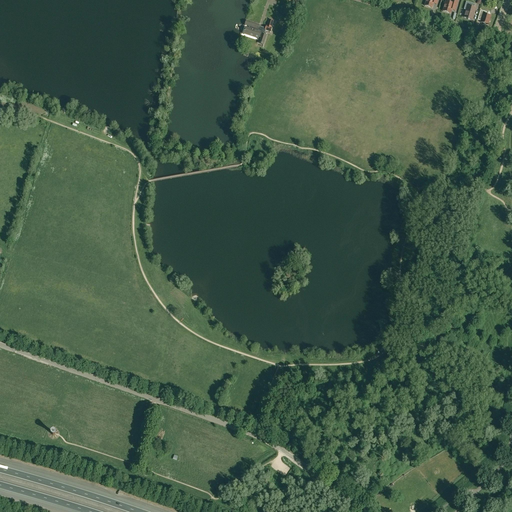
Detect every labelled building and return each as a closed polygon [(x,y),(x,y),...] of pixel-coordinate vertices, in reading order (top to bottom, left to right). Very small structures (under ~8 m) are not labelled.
[(450,14),(451,10),(455,11),(458,0),(456,0),(451,0),(451,3),(446,2),(443,11),(450,14)] [(466,10),(463,17),(468,19),(469,20),(469,19),(472,20),(476,8),(474,8),(475,4),(466,2),(464,9),(466,10)] [(482,17),(480,23),(483,23),(484,25),(486,24),(488,25),(489,23),(491,22),(490,20),(491,16),(485,14),(486,12),(480,10),(479,16),(482,17)] [(288,14),(286,22),(291,24),(294,16),(288,14)] [(269,20),(267,26),(266,26),(265,28),(265,30),(266,30),(271,32),(272,28),(271,28),(273,21),(269,20)] [(263,45),(262,47),(263,47),(267,35),(264,35),(266,30),(265,30),(265,28),(259,26),(259,25),(246,21),(249,22),(248,26),(249,27),(249,28),(245,27),(246,28),(245,30),(244,31),(245,31),(244,33),(258,38),(259,38),(259,37),(260,38),(260,39),(259,41),(259,42),(261,43),(262,44),(262,43),(263,44),(263,45)]
